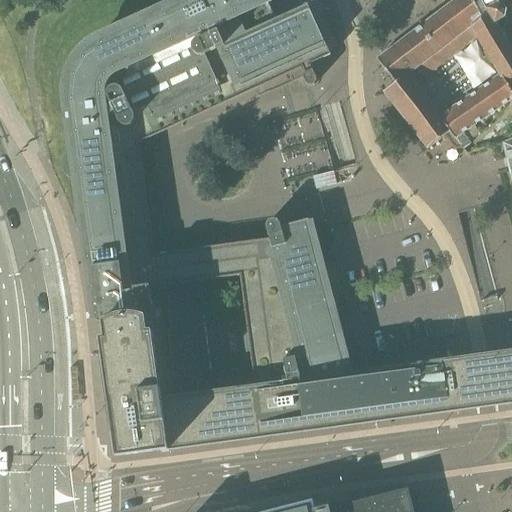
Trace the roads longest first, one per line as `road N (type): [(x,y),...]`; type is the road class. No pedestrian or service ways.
road 1 (residential): [(485,436),(474,321),(440,238),(378,166),(340,0)]
road 2 (secondary): [(41,511),(39,335),(31,274),(0,170)]
road 3 (residential): [(456,440),(207,482)]
road 4 (residential): [(223,499),(459,460)]
road 5 (unclassified): [(207,482),(44,511)]
